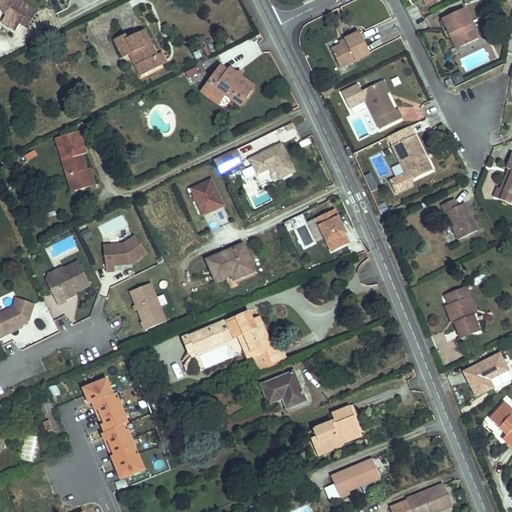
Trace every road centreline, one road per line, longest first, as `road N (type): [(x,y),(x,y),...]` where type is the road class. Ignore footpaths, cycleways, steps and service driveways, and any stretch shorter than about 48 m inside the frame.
road 1 (residential): [(487,511),(377,243),(275,28)]
road 2 (unknown): [(307,96),(171,172),(112,191)]
road 3 (unknown): [(347,179),(185,251),(192,284)]
road 4 (residential): [(403,0),(460,116),(484,117)]
